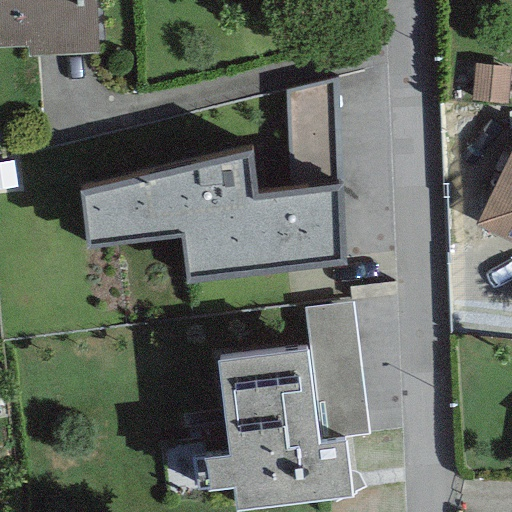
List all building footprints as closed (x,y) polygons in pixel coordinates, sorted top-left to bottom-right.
[(0,0),(0,42),(28,42),(28,51),(98,48),(95,0),(0,0)] [(287,88),(289,181),(335,176),(335,78),(287,88)] [(248,144),(77,184),(83,239),(178,229),(183,277),(347,259),(338,175),(335,176),(289,181),(254,185),(248,144)] [(511,144),(475,222),(511,239),(511,144)] [(303,305),(308,341),(318,434),(344,431),(367,429),(352,299),(303,305)] [(308,341),(217,351),(229,447),(205,450),(209,480),(232,477),(235,500),(350,486),(344,431),(318,434),(308,341)]
